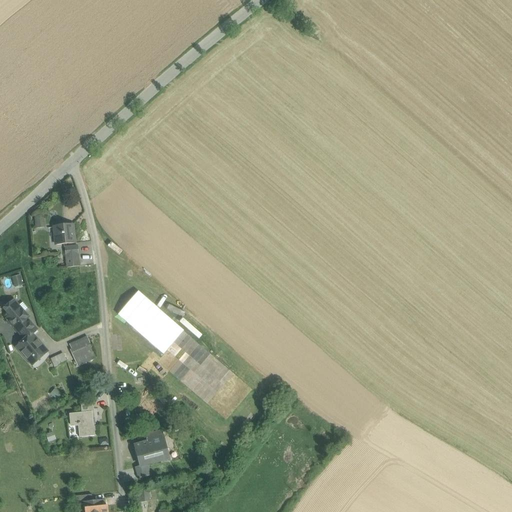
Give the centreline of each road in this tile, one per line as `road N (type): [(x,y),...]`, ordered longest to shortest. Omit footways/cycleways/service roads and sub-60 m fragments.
road 1 (residential): [(124,511),(97,244),(72,161)]
road 2 (unclassified): [(263,0),(72,161)]
